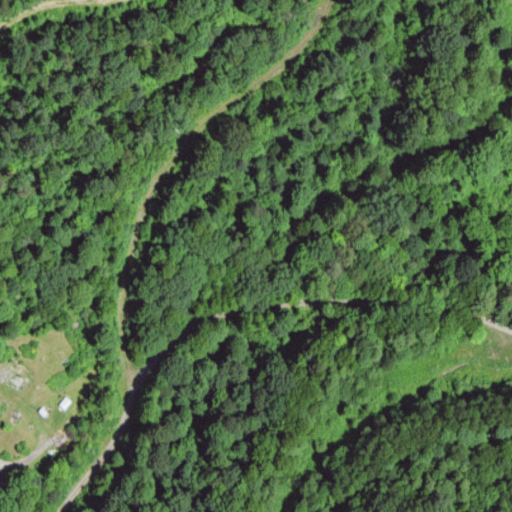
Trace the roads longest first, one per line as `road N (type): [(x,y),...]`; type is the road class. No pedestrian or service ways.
road 1 (residential): [(62,511),(153,384),(276,306),(408,300),(511,330)]
road 2 (residential): [(0,477),(31,456),(87,338)]
